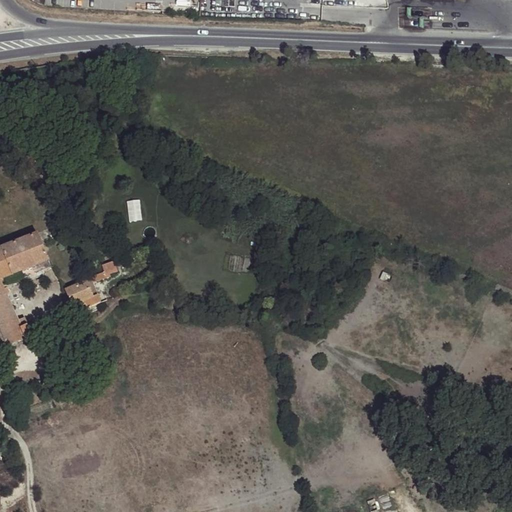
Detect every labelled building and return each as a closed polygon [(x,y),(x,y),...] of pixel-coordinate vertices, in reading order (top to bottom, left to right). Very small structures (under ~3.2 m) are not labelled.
[(0,122),(15,101),(6,94),(0,102),(0,122)] [(129,200),(130,220),(143,219),(142,199),(129,200)] [(38,235),(2,249),(13,277),(49,263),(38,235)] [(0,349),(6,348),(14,346),(23,343),(33,338),(31,332),(26,321),(19,323),(10,304),(7,296),(5,292),(1,281),(13,277),(2,249),(0,249),(0,349)] [(101,265),(104,276),(121,273),(119,261),(101,265)] [(88,280),(65,290),(73,308),(83,303),(85,308),(96,302),(88,280)] [(31,332),(33,338),(45,334),(42,328),(31,332)] [(74,375),(74,383),(93,382),(92,373),(74,375)] [(13,379),(6,381),(10,392),(16,391),(13,379)]
